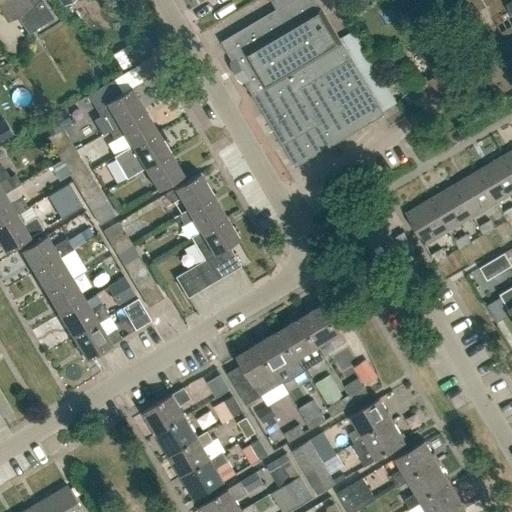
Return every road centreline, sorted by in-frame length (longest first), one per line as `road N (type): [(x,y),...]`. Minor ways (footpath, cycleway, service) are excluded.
road 1 (residential): [(0,454),(287,280),(302,258)]
road 2 (residential): [(511,451),(419,302),(302,258)]
road 3 (residential): [(302,258),(303,239),(160,0)]
